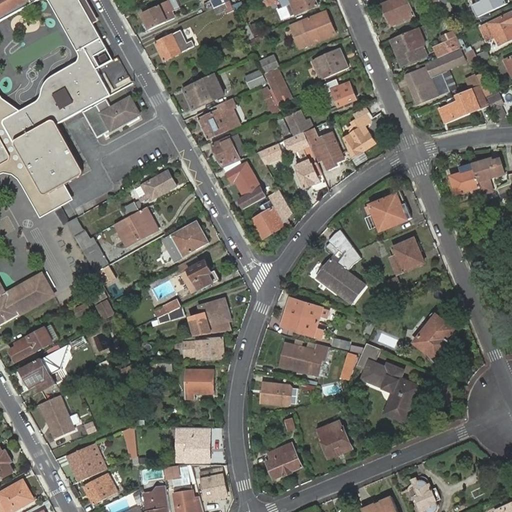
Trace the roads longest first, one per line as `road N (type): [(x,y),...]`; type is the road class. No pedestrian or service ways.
road 1 (residential): [(102,0),(266,291)]
road 2 (residential): [(503,375),(413,153)]
road 3 (residential): [(487,421),(271,511)]
road 4 (residential): [(266,291),(239,387),(238,440),(252,511)]
road 5 (residential): [(413,153),(368,176),(316,220),(266,291)]
road 6 (residential): [(413,153),(349,0)]
road 7 (residential): [(70,511),(0,383)]
